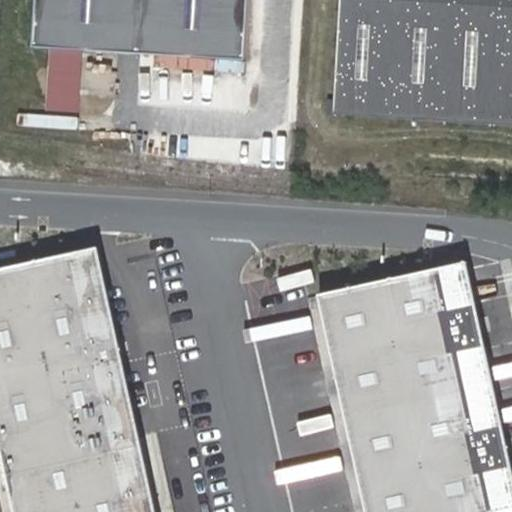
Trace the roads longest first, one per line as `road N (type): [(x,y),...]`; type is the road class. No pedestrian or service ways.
road 1 (unclassified): [(0,210),(511,244)]
road 2 (unknown): [(285,0),(273,89),(249,103),(213,111),(97,100)]
